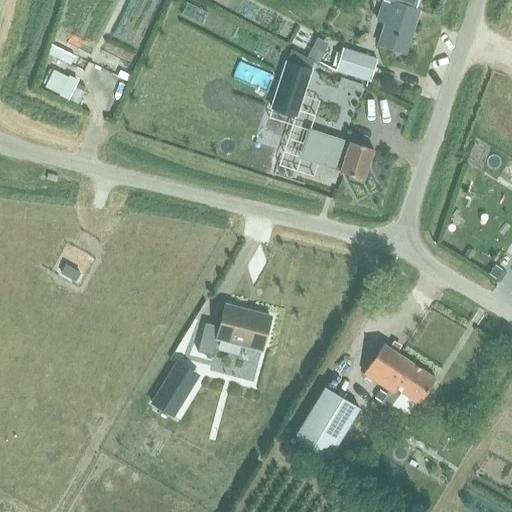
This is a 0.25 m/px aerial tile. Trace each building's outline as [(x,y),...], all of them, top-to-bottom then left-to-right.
[(404,51),(419,5),(403,0),(383,0),(377,19),(385,21),(378,42),(404,51)] [(319,63),(329,43),(318,37),(307,57),(319,63)] [(50,44),(46,53),(69,63),(73,55),(50,44)] [(336,71),(370,81),(378,58),(343,47),(336,71)] [(284,68),(270,109),(295,118),(309,76),(284,68)] [(52,70),(44,86),(59,94),(67,77),(52,70)] [(67,77),(59,94),(68,98),(77,79),(68,75),(67,77)] [(342,78),(336,89),(359,100),(364,89),(342,78)] [(484,172),(496,150),(472,137),(460,160),(484,172)] [(320,161),(324,148),(302,141),(298,154),(320,161)] [(350,141),(345,156),(333,152),(330,162),(342,166),(340,172),(353,176),(352,179),(361,182),(363,179),(365,180),(375,149),(350,141)] [(511,161),(503,157),(492,181),(511,190),(511,161)] [(262,350),(270,317),(225,305),(220,327),(205,323),(198,352),(213,356),(218,338),(262,350)] [(380,349),(363,377),(382,388),(370,408),(385,418),(399,394),(418,406),(433,381),(380,349)] [(165,383),(152,403),(174,417),(187,397),(165,383)] [(294,438),(328,459),(359,408),(325,387),(294,438)] [(344,449),(340,455),(349,462),(354,455),(344,449)] [(511,491),(511,469),(484,455),(476,473),(511,491)]
